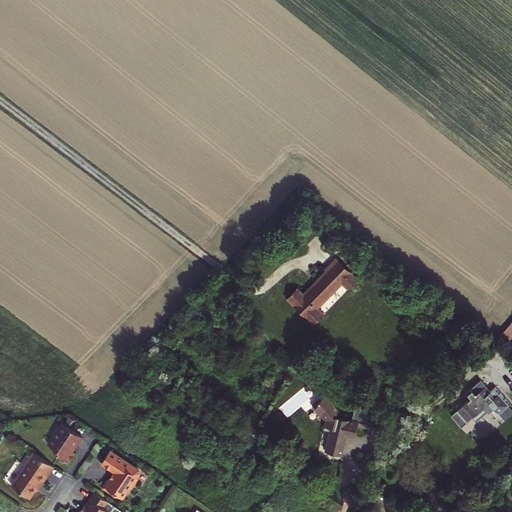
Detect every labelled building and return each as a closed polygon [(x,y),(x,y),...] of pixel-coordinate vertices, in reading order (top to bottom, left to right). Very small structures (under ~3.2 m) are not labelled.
[(345,280),(351,285),(358,278),(337,259),(303,294),(297,288),(287,298),(314,324),(324,314),(318,308),(342,283),(345,280)] [(342,283),(348,289),(351,285),(345,280),(342,283)] [(473,417),(478,423),(494,408),(499,414),(509,404),(494,387),(490,391),(480,380),(466,392),(471,398),(463,405),(458,399),(452,405),(457,411),(451,416),(461,427),(473,417)] [(326,396),(313,407),(319,415),(321,414),(326,420),(325,422),(332,424),(331,428),(325,451),(341,455),(346,435),(354,438),(358,426),(358,422),(369,425),(368,429),(367,433),(380,436),(382,429),(383,424),(384,423),(356,406),(352,421),(335,416),(339,412),(326,396)] [(75,447),(76,447),(83,437),(63,423),(61,425),(58,426),(53,432),(54,435),(48,444),(58,451),(57,454),(69,462),(75,453),(71,450),(73,446),(75,447)] [(103,487),(112,493),(113,491),(122,498),(131,486),(133,485),(137,480),(136,477),(139,473),(139,469),(110,450),(101,463),(112,471),(114,470),(114,473),(110,480),(108,479),(103,487)] [(12,485),(30,498),(44,477),(46,478),(54,466),(33,451),(24,465),(25,466),(12,485)] [(4,480),(11,484),(16,475),(9,471),(4,480)] [(418,505),(425,511),(432,511),(448,496),(437,485),(418,505)] [(124,511),(94,491),(85,505),(87,506),(83,511),(110,511),(124,511)]
